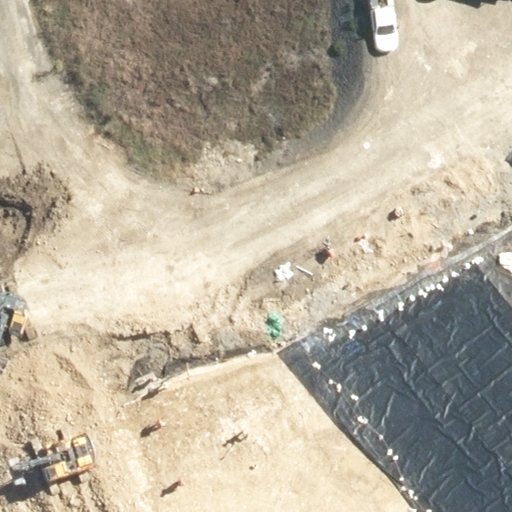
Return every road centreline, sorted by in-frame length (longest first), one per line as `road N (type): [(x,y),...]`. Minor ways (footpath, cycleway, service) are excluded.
road 1 (track): [(511,8),(51,265),(0,277)]
road 2 (track): [(0,28),(51,265)]
